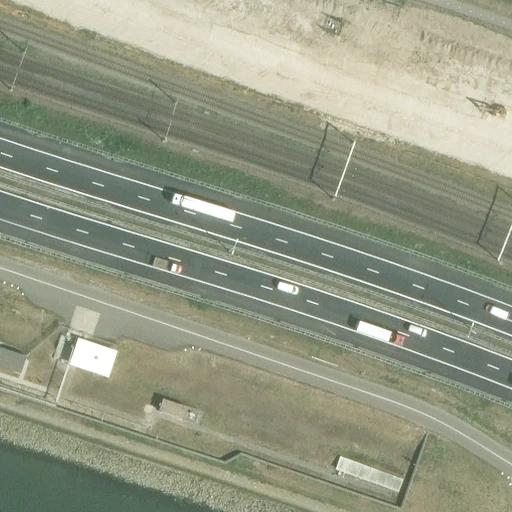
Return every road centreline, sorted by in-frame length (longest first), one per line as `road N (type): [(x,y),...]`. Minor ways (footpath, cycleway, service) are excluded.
road 1 (unclassified): [(511,466),(402,405),(0,269)]
road 2 (motorway): [(0,207),(343,314),(511,377)]
road 3 (motorway): [(511,325),(0,158)]
